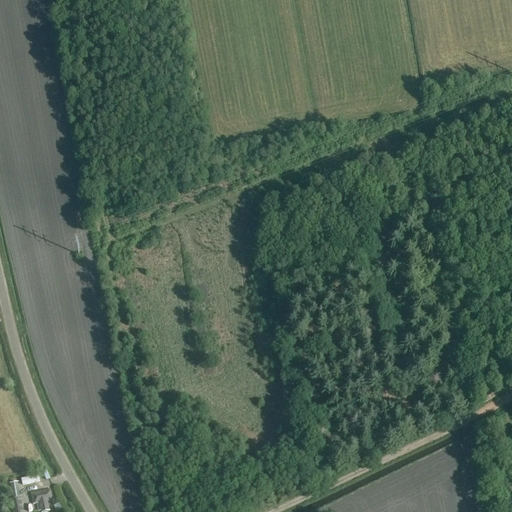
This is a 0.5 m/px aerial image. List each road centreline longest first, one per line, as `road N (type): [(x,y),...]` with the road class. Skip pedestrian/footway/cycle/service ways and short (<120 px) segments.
road 1 (track): [(274,511),(511,397)]
road 2 (unclassified): [(90,511),(21,385),(0,304)]
